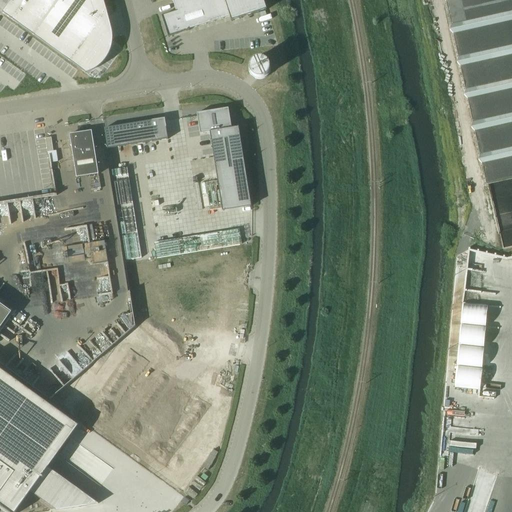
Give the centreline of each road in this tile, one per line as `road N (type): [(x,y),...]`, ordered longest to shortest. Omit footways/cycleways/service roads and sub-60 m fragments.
road 1 (unclassified): [(204,511),(231,469),(259,350),(269,253),(266,131),(258,106),(229,81),(142,86)]
road 2 (unclassified): [(0,109),(142,86)]
